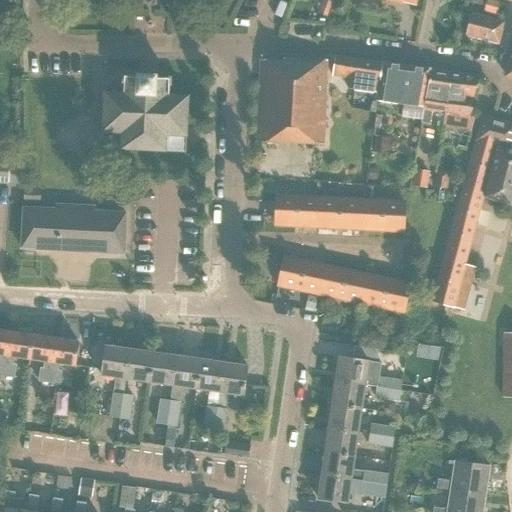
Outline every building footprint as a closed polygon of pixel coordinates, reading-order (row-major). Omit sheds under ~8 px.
[(321,0),(317,13),(327,17),(332,0),(321,0)] [(482,0),(480,10),(493,13),(496,2),(487,0),(482,0)] [(466,36),(498,44),(504,22),(471,13),(466,36)] [(348,88),(379,92),(383,63),(336,56),(333,76),(350,78),(348,88)] [(256,143),(323,144),(327,60),(284,59),(284,61),(261,60),(256,143)] [(378,101),(401,104),(407,66),(384,63),(378,101)] [(430,69),(407,66),(401,104),(424,108),(430,69)] [(450,90),(453,73),(431,69),(422,126),(431,125),(433,112),(446,114),(450,90)] [(473,117),(480,77),(453,73),(450,90),(446,114),(444,128),(473,131),(475,118),(473,117)] [(166,151),(186,152),(189,96),(169,95),(170,79),(156,78),(138,77),(125,77),(124,93),(104,92),(102,133),(122,134),(121,150),(166,152),(166,151)] [(373,133),(372,135),(375,136),(378,136),(378,134),(381,116),(376,115),(373,133)] [(511,138),(511,123),(483,116),(476,141),(497,147),(509,150),(511,138)] [(378,136),(375,136),(374,153),(388,154),(390,137),(378,136)] [(444,259),(432,301),(455,307),(455,304),(472,242),(484,197),(498,148),(476,142),(469,165),(463,188),(457,212),(450,235),(444,259)] [(484,197),(511,204),(511,151),(498,148),(484,197)] [(0,161),(0,183),(10,184),(11,162),(0,161)] [(369,167),(367,178),(377,180),(379,169),(369,167)] [(286,180),(307,179),(306,168),(286,169),(286,180)] [(414,187),(428,188),(430,172),(417,170),(414,187)] [(436,188),(448,189),(450,171),(438,170),(436,188)] [(25,190),(25,201),(41,202),(42,191),(25,190)] [(277,197),(275,225),(318,227),(319,199),(277,197)] [(361,229),(362,201),(319,199),(318,227),(361,229)] [(405,203),(362,201),(361,229),(404,231),(405,203)] [(22,248),(124,253),(126,213),(94,211),(95,207),(56,205),(56,209),(24,208),(22,248)] [(460,305),(453,331),(481,339),(509,237),(481,229),(477,243),(472,242),(455,304),(460,305)] [(320,294),(326,267),(284,258),(278,285),(320,294)] [(362,303),(368,276),(326,267),(320,294),(362,303)] [(410,284),(368,276),(362,303),(404,312),(410,284)] [(308,295),(305,307),(314,309),(315,309),(317,298),(313,297),(308,295)] [(0,375),(4,376),(10,332),(0,330),(0,375)] [(33,335),(10,332),(4,376),(14,377),(16,365),(13,364),(14,357),(29,359),(33,335)] [(49,382),(56,339),(33,335),(29,359),(45,362),(44,369),(41,368),(39,381),(49,382)] [(79,342),(56,339),(49,382),(59,384),(61,371),(58,371),(59,364),(75,366),(79,342)] [(120,417),(124,393),(125,379),(130,349),(106,346),(101,376),(115,377),(110,416),(120,417)] [(125,379),(149,382),(153,353),(130,349),(125,379)] [(172,386),(176,356),(153,353),(149,382),(172,386)] [(177,425),(179,401),(182,387),(196,389),(200,359),(176,356),(172,386),(170,400),(167,424),(177,425)] [(401,390),(402,380),(367,375),(369,361),(339,357),(336,381),(365,385),(365,386),(376,387),(401,390)] [(214,432),(224,363),(200,359),(196,389),(209,391),(203,430),(214,432)] [(224,434),(228,409),(230,394),(244,396),(248,366),(224,363),(214,432),(224,434)] [(362,409),(365,386),(365,385),(336,381),(332,404),(362,409)] [(374,397),(399,401),(401,390),(376,387),(374,397)] [(134,394),(124,393),(120,417),(130,419),(134,394)] [(156,423),(167,424),(170,400),(160,398),(156,423)] [(358,432),(362,409),(332,404),(329,428),(358,432)] [(64,439),(76,440),(79,420),(67,419),(64,439)] [(370,423),(369,434),(394,437),(395,427),(370,423)] [(167,425),(164,446),(165,446),(173,447),(176,426),(174,426),(173,426),(167,425)] [(355,456),(358,432),(329,428),(325,451),(355,456)] [(392,448),(394,437),(369,434),(367,444),(392,448)] [(250,446),(226,442),(224,454),(248,458),(250,446)] [(351,479),(355,456),(325,451),(322,475),(351,479)] [(438,479),(437,488),(451,490),(451,489),(485,495),(489,466),(455,461),(452,481),(438,479)] [(363,470),(362,480),(362,481),(387,485),(388,474),(363,470)] [(348,503),(350,490),(360,491),(385,495),(387,485),(362,481),(362,480),(351,479),(322,475),(318,499),(348,503)] [(60,511),(63,499),(66,480),(57,479),(54,498),(53,498),(51,511),(60,511)] [(93,481),(82,479),(79,494),(90,495),(93,481)] [(122,486),(119,508),(126,509),(133,510),(136,488),(122,486)] [(451,489),(451,490),(448,510),(434,507),(432,511),(482,511),(485,495),(451,489)] [(162,492),(155,490),(152,505),(160,506),(162,492)] [(30,511),(31,511),(27,511),(13,509),(15,492),(6,491),(3,508),(7,509),(6,511),(30,511)] [(31,511),(30,511),(36,511),(39,496),(30,494),(27,511),(31,511)] [(176,501),(174,511),(183,511),(185,503),(176,501)] [(75,511),(85,511),(86,503),(77,502),(75,511)]
